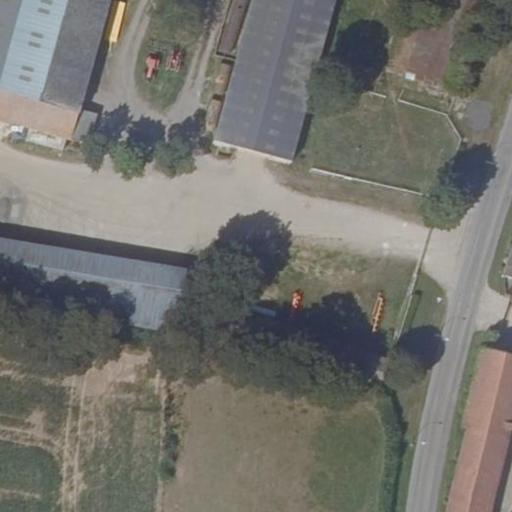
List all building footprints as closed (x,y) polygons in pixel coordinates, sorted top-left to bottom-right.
[(0,0),(0,83),(2,85),(26,0),(0,0)] [(0,115),(71,136),(109,0),(26,0),(2,85),(0,93),(0,115)] [(256,0),(217,143),(294,165),(339,0),(256,0)] [(500,12),(502,0),(428,0),(407,76),(422,80),(415,107),(444,115),(475,21),(478,12),(487,15),(488,9),(500,12)] [(106,31),(118,35),(126,8),(114,4),(106,31)] [(496,27),(500,12),(488,9),(487,15),(478,12),(475,21),(496,27)] [(329,200),(290,198),(289,210),(329,212),(329,200)] [(0,299),(174,329),(184,271),(0,239),(0,299)] [(389,360),(213,301),(208,328),(378,383),(389,360)] [(509,430),(511,415),(511,348),(488,342),(468,422),(471,422),(509,430)] [(489,511),(509,430),(471,422),(450,511),(489,511)]
